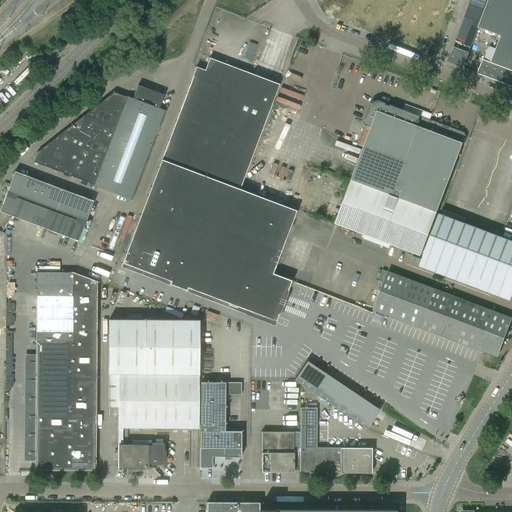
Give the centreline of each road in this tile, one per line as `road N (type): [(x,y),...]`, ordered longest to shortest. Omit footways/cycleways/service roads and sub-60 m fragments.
road 1 (unclassified): [(0,491),(442,492)]
road 2 (unknown): [(13,489),(28,260),(79,252),(100,197)]
road 3 (unclassified): [(511,100),(322,29),(297,0)]
road 4 (unclassified): [(0,128),(134,0)]
road 5 (tertiary): [(442,492),(511,374)]
